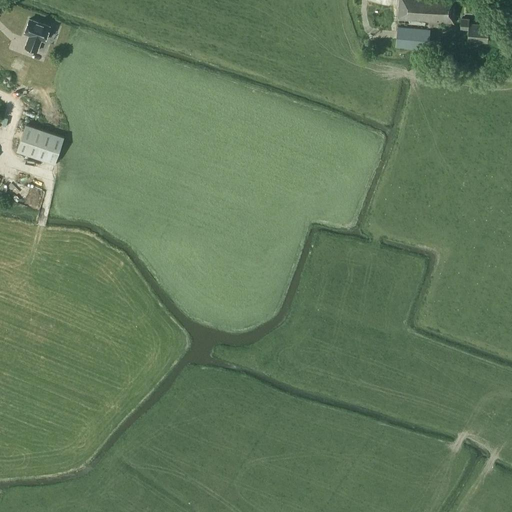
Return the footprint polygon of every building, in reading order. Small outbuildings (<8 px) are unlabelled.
[(440,22),(454,23),(456,3),(461,3),(461,0),(399,0),(398,22),(428,24),(428,25),(440,26),(440,22)] [(487,40),(488,23),(468,22),(469,18),(460,17),(460,28),(468,28),(467,39),(487,40)] [(29,18),(24,32),(30,34),(25,47),(36,51),(41,38),(45,40),(50,26),(29,18)] [(428,47),(429,27),(398,25),(396,45),(428,47)] [(55,162),(64,135),(26,123),(17,150),(55,162)]
